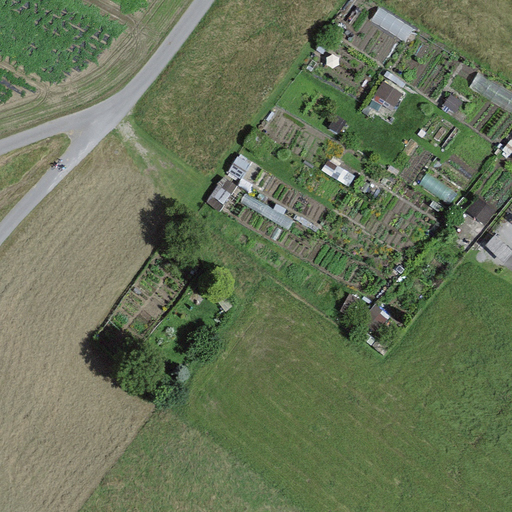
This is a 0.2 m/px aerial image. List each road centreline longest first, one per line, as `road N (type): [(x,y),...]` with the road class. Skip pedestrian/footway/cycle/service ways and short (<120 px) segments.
road 1 (track): [(0,235),(115,105)]
road 2 (track): [(115,105),(205,0)]
road 3 (track): [(115,105),(0,145)]
